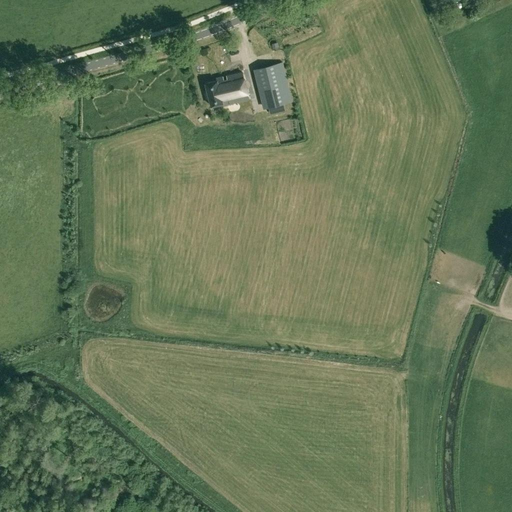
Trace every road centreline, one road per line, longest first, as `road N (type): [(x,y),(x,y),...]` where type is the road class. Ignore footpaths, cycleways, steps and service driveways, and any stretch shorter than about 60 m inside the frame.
road 1 (tertiary): [(0,90),(193,37),(287,0)]
road 2 (track): [(229,511),(39,357),(0,371)]
